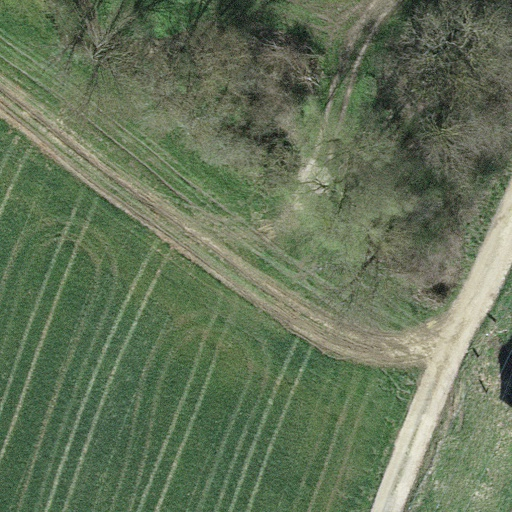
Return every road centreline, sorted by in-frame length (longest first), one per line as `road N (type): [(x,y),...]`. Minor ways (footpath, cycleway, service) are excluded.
road 1 (track): [(453,343),(364,346),(298,313),(0,99)]
road 2 (track): [(511,209),(453,343),(396,511)]
